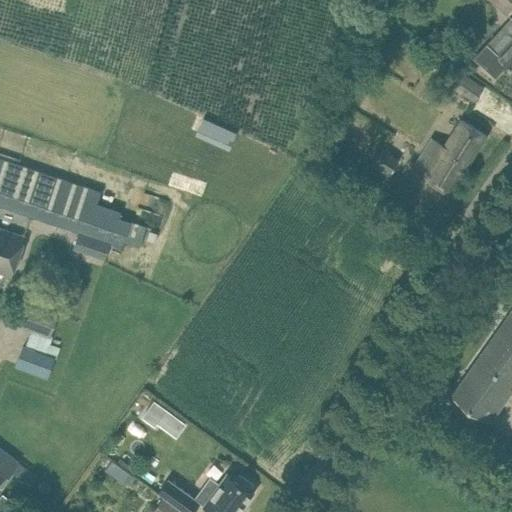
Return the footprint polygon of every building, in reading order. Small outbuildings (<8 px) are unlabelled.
[(511,0),(492,0),(506,13),(511,5),(511,0)] [(511,17),(498,31),(501,34),(490,46),(487,43),(474,57),(496,77),(508,64),(511,67),(511,17)] [(452,86),(474,99),(484,86),(461,72),(452,86)] [(450,192),(486,135),(461,119),(446,144),(432,136),(414,165),(428,173),(426,176),(450,192)] [(0,158),(0,204),(78,231),(89,200),(92,191),(12,163),(0,158)] [(0,269),(11,273),(24,237),(0,228),(0,269)] [(78,232),(73,246),(105,257),(110,242),(87,234),(78,232)] [(20,300),(13,321),(50,334),(58,313),(20,300)] [(511,309),(453,393),(493,421),(511,393),(511,309)] [(157,422),(167,409),(154,400),(143,416),(155,425),(157,422)] [(0,485),(19,461),(0,446),(0,485)] [(126,482),(132,473),(112,459),(106,469),(126,482)] [(212,511),(239,511),(254,491),(251,488),(254,484),(239,473),(236,477),(228,472),(219,483),(210,477),(196,497),(168,477),(158,492),(164,497),(185,511),(193,511),(200,502),(204,504),(203,505),(212,511)] [(43,479),(37,486),(46,492),(52,485),(43,479)] [(185,511),(164,497),(153,511),(185,511)]
